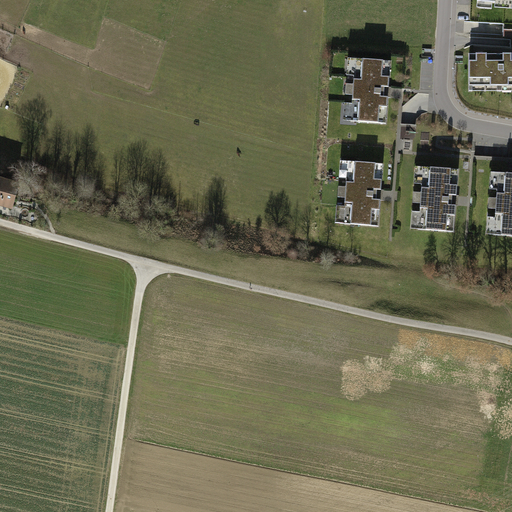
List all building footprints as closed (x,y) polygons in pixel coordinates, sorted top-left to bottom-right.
[(511,8),(511,0),(476,0),(476,6),(511,8)] [(511,90),(511,53),(469,54),(469,91),(511,90)] [(389,64),(347,61),(342,120),(384,123),(389,64)] [(383,166),(341,163),(336,222),(378,225),(383,166)] [(457,171),(415,168),(411,227),(453,230),(457,171)] [(511,174),(491,173),(487,232),(511,233),(511,174)] [(20,180),(0,174),(0,205),(12,209),(20,180)]
